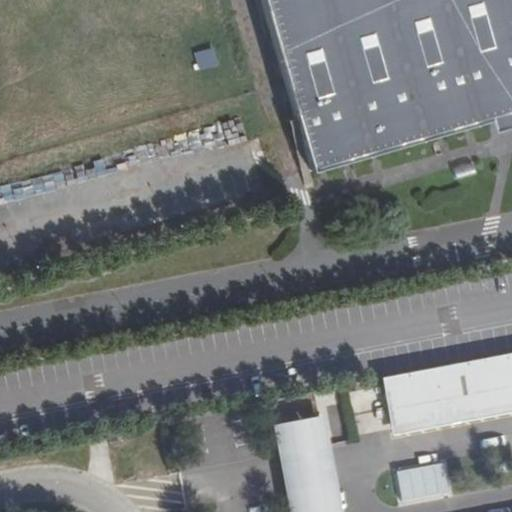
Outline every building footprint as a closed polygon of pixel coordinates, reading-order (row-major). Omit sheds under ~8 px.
[(511,0),(259,0),(308,171),(511,112),(511,0)] [(219,65),(213,46),(194,51),(199,70),(219,65)] [(241,122),(128,147),(130,153),(122,155),(126,174),(176,163),(174,154),(244,138),(241,122)] [(511,355),(383,380),(393,429),(434,421),(432,411),(450,407),(452,417),(511,405),(511,355)] [(317,419),(276,427),(282,457),(323,449),(317,419)] [(108,444),(123,442),(121,431),(106,434),(108,444)] [(331,486),(323,449),(282,457),(290,494),(331,486)] [(396,469),(400,503),(451,497),(447,463),(396,469)] [(335,511),(331,486),(290,494),(293,511),(335,511)]
